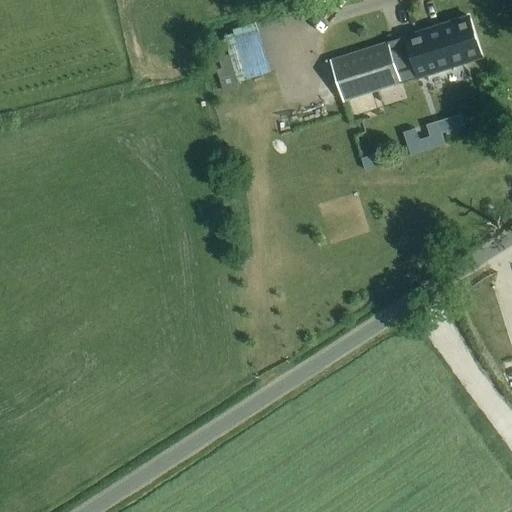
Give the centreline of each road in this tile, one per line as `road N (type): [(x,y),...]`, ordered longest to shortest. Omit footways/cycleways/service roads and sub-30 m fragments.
road 1 (unclassified): [(511,238),(87,511)]
road 2 (unknown): [(416,0),(296,44)]
